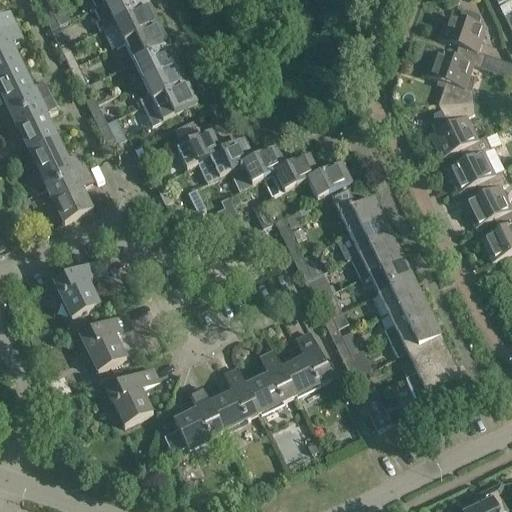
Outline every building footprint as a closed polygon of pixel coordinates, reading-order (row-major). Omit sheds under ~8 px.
[(46,0),(36,0),(42,13),(51,9),(46,0)] [(92,0),(98,11),(106,7),(120,0),(92,0)] [(100,24),(95,26),(99,35),(115,27),(153,8),(148,0),(120,0),(106,7),(98,11),(95,13),(100,24)] [(500,9),(509,28),(511,26),(511,3),(500,9)] [(115,27),(125,47),(160,30),(163,29),(157,17),(153,8),(115,27)] [(60,29),(51,9),(42,13),(52,33),(60,29)] [(446,20),(437,45),(457,52),(453,64),(472,70),(478,72),(483,58),(476,56),(484,33),(477,31),(480,23),(478,18),(463,13),(459,16),(456,23),(446,20)] [(0,37),(16,29),(10,16),(0,20),(0,37)] [(0,81),(22,71),(12,49),(23,43),(16,29),(0,37),(0,81)] [(52,33),(55,39),(62,53),(70,49),(60,29),(52,33)] [(125,47),(135,66),(172,48),(163,29),(160,30),(125,47)] [(172,48),(135,66),(144,86),(182,67),(172,48)] [(80,69),(71,51),(70,49),(62,53),(72,73),(80,69)] [(433,57),(424,82),(436,86),(435,89),(443,92),(438,110),(473,108),(472,95),(470,94),(473,86),(467,84),(472,70),(453,64),(433,57)] [(140,104),(143,111),(191,87),(182,67),(144,86),(150,98),(140,104)] [(72,73),(81,92),(89,88),(80,69),(72,73)] [(0,81),(0,94),(12,120),(51,101),(45,88),(33,93),(22,71),(0,81)] [(99,108),(93,96),(105,90),(101,82),(89,88),(81,92),(90,112),(99,108)] [(201,108),(191,87),(143,111),(146,117),(157,112),(164,126),(198,109),(201,108)] [(30,156),(57,143),(47,121),(58,116),(51,101),(12,120),(30,156)] [(90,112),(100,132),(108,128),(99,108),(90,112)] [(434,137),(428,140),(439,164),(459,154),(476,145),(465,123),(474,119),(473,108),(438,110),(440,115),(437,116),(434,118),(432,121),(431,124),(431,128),(432,132),(434,137)] [(110,152),(118,148),(108,128),(100,132),(110,152)] [(196,135),(175,146),(179,154),(189,174),(199,169),(236,151),(230,139),(215,146),(211,138),(200,143),(196,135)] [(464,165),(445,175),(457,199),(476,189),(476,188),(494,180),(494,179),(501,175),(504,174),(487,140),(476,145),(459,154),(464,165)] [(30,156),(48,193),(86,174),(80,161),(69,166),(57,143),(30,156)] [(236,151),(199,169),(208,189),(232,178),(253,167),(243,147),(236,151)] [(253,167),(232,178),(242,197),(265,186),(299,169),(294,158),(280,164),(276,156),(253,167)] [(299,169),(265,186),(274,205),(310,187),(319,183),(310,164),(299,169)] [(319,206),(350,191),(365,184),(359,171),(344,178),(341,172),(319,183),(310,187),(319,206)] [(93,188),(86,174),(48,193),(65,228),(92,215),(81,193),(93,188)] [(474,233),(494,223),(510,215),(499,191),(508,187),(501,175),(494,179),(494,180),(476,188),(476,189),(481,200),(462,210),(474,233)] [(173,204),(165,185),(156,188),(166,208),(173,204)] [(189,196),(199,216),(207,212),(197,192),(189,196)] [(332,204),(350,240),(385,223),(376,203),(359,211),(351,195),(332,204)] [(233,208),(225,212),(231,225),(239,221),(233,208)] [(254,212),(264,232),(272,228),(262,208),(254,212)] [(287,222),(292,232),(318,218),(313,209),(287,222)] [(511,214),(510,215),(494,223),(500,234),(479,244),(490,268),(511,257),(511,214)] [(351,264),(395,243),(385,223),(350,240),(338,246),(347,265),(351,264)] [(281,235),(286,247),(295,243),(289,231),(281,235)] [(0,240),(0,256),(8,252),(2,239),(0,240)] [(286,247),(296,266),(304,262),(295,243),(286,247)] [(360,283),(369,279),(404,262),(395,243),(351,264),(360,283)] [(296,266),(306,286),(314,282),(304,262),(296,266)] [(360,283),(365,293),(373,288),(378,298),(413,281),(404,262),(369,279),(360,283)] [(55,287),(73,324),(101,311),(90,287),(108,278),(101,265),(55,287)] [(306,286),(315,306),(333,297),(323,277),(314,282),(306,286)] [(378,298),(388,319),(423,302),(413,281),(378,298)] [(343,316),(333,297),(315,306),(325,325),(338,319),(343,316)] [(388,343),(398,339),(433,321),(423,302),(388,319),(394,331),(384,335),(388,343)] [(113,371),(127,364),(116,341),(134,332),(128,319),(82,341),(99,378),(103,376),(113,371)] [(338,319),(325,325),(335,346),(343,342),(339,335),(344,332),(338,319)] [(398,339),(388,343),(397,362),(406,357),(441,340),(433,321),(398,339)] [(45,348),(41,338),(28,344),(33,354),(45,348)] [(305,363),(283,373),(297,402),(333,385),(311,338),(296,345),(305,363)] [(406,357),(416,377),(451,360),(441,340),(406,357)] [(352,361),(343,342),(335,346),(344,365),(352,361)] [(364,355),(352,361),(344,365),(353,383),(361,379),(373,373),(364,355)] [(297,402),(283,373),(274,356),(260,362),(269,380),(247,391),(261,419),(297,402)] [(440,404),(435,393),(461,381),(451,360),(416,377),(406,382),(421,413),(440,404)] [(116,378),(113,371),(103,376),(106,382),(116,378)] [(108,395),(125,431),(153,417),(142,394),(160,386),(154,373),(108,395)] [(261,419),(247,391),(238,373),(224,380),(233,398),(212,408),(211,408),(224,437),(261,419)] [(371,399),(361,379),(353,383),(362,403),(371,399)] [(203,390),(189,397),(198,415),(175,425),(179,434),(164,441),(172,458),(188,451),(189,454),(224,437),(211,408),(212,408),(203,390)] [(372,423),(378,435),(392,428),(386,414),(371,421),(372,423)] [(321,455),(317,447),(308,451),(313,460),(321,455)] [(474,502),(479,511),(477,511),(510,511),(502,488),(474,502)]
